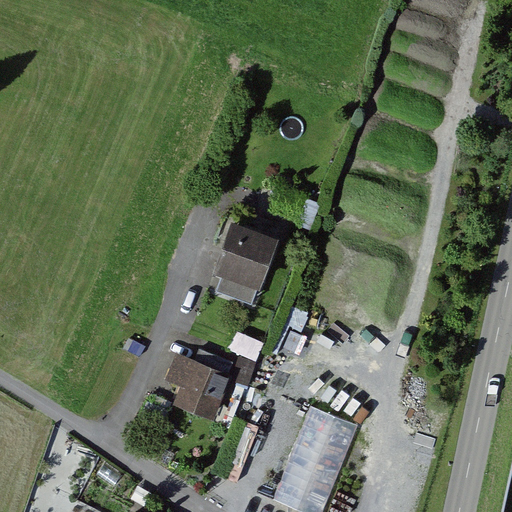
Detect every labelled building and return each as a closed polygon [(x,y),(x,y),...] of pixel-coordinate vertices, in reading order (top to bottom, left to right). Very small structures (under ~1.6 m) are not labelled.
[(281,235),(239,219),(220,268),(263,285),(281,235)] [(257,357),(264,340),(236,328),(229,345),(257,357)] [(239,375),(185,355),(175,384),(190,389),(185,403),(224,417),(239,375)] [(323,511),(358,424),(317,409),(282,500),(312,511),(323,511)] [(235,417),(215,472),(237,480),(257,425),(235,417)] [(63,456),(45,454),(41,484),(85,490),(91,450),(65,446),(63,456)]
